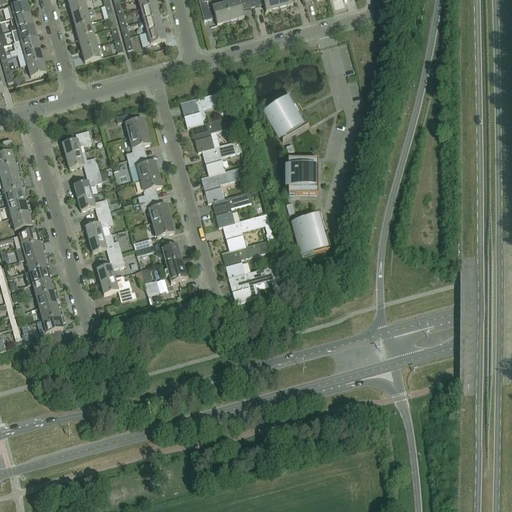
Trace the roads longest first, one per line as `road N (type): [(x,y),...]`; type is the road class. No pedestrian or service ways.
road 1 (residential): [(26,112),(95,338),(208,307),(215,296),(155,77)]
road 2 (primary): [(475,0),(475,511)]
road 3 (primary): [(494,511),(494,0)]
road 4 (tertiary): [(0,475),(390,366)]
road 5 (tertiary): [(381,332),(160,391),(108,413),(0,433)]
road 6 (primary): [(438,0),(385,227),(381,332)]
road 7 (unclassified): [(325,211),(346,144),(347,108),(327,29)]
road 8 (primary): [(390,366),(418,511)]
road 9 (residential): [(194,66),(327,29)]
road 10 (tertiary): [(511,297),(381,332)]
road 11 (tertiary): [(390,366),(511,329)]
